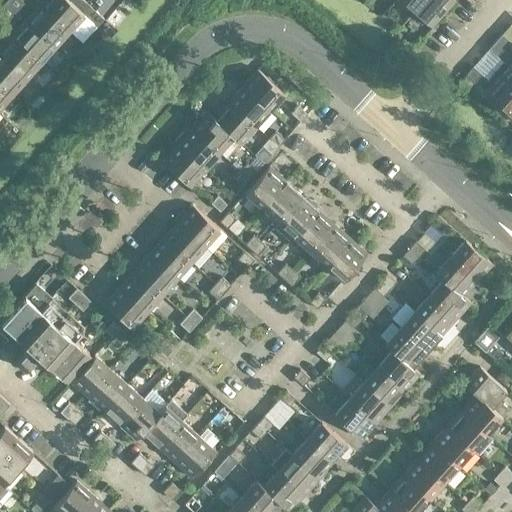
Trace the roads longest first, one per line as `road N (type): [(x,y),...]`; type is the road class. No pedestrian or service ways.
road 1 (residential): [(391,130),(270,29),(245,28),(218,37),(107,162)]
road 2 (residential): [(138,495),(0,377)]
road 3 (residential): [(55,220),(91,253),(145,195),(107,162)]
road 4 (residential): [(498,0),(391,130)]
road 5 (residential): [(302,336),(404,221)]
road 6 (residential): [(404,221),(302,127)]
